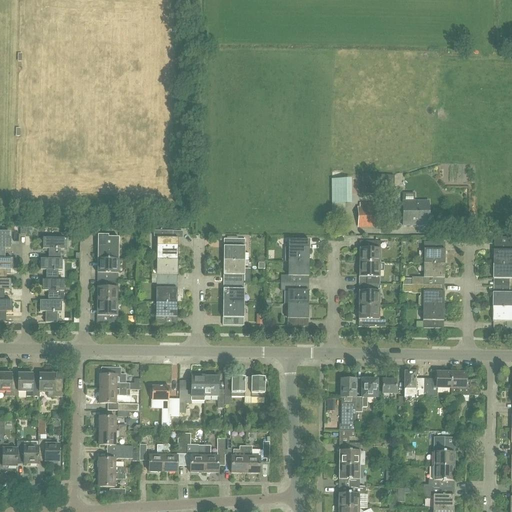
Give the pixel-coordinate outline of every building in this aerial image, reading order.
[(362,175),(361,194),(393,196),(394,177),(362,175)] [(402,194),(402,202),(403,226),(429,225),(429,201),(414,202),(414,194),(402,194)] [(382,203),(355,203),(356,227),(382,227),(382,203)] [(177,260),(177,246),(177,238),(171,238),(171,237),(172,237),(172,231),(153,231),(153,237),(153,240),(153,242),(154,243),(154,244),(155,246),(156,246),(155,259),(177,260)] [(0,258),(3,259),(4,249),(10,249),(10,238),(8,238),(8,233),(4,233),(0,232),(0,258)] [(47,259),(59,259),(59,249),(65,250),(66,238),(55,238),(55,236),(47,236),(47,238),(41,238),(41,249),(47,249),(47,259)] [(97,237),(97,246),(97,259),(118,259),(118,237),(97,237)] [(223,261),(244,261),(248,261),(248,253),(244,253),(244,239),(223,239),(234,239),(234,246),(223,246),(223,261)] [(284,247),(283,261),(287,262),(309,262),(309,248),(309,240),(306,240),(288,240),(288,247),(284,247)] [(359,249),(359,263),(380,263),(380,241),(359,241),(370,241),(369,249),(359,249)] [(423,242),(423,263),(444,264),(444,251),(436,251),(436,242),(423,242)] [(494,250),(494,265),(511,264),(511,243),(494,243),(494,250)] [(3,259),(0,258),(0,279),(5,279),(5,270),(11,270),(12,259),(3,259)] [(45,270),(45,280),(57,280),(57,270),(61,270),(61,259),(59,259),(47,259),(39,259),(39,270),(45,270)] [(96,272),(96,280),(118,281),(118,274),(118,259),(97,259),(96,272)] [(155,274),(155,281),(176,281),(171,280),(171,273),(177,273),(177,260),(155,259),(155,274)] [(223,282),(244,283),(244,269),(242,269),(242,261),(244,261),(223,261),(225,261),(225,274),(223,274),(231,274),(231,277),(225,277),(225,282),(223,282)] [(309,275),(309,262),(287,262),(287,275),(280,275),(280,283),(308,283),(298,283),(298,275),(309,275)] [(358,284),(380,284),(380,263),(359,263),(358,276),(369,276),(369,284),(358,284)] [(403,279),(403,285),(411,285),(444,285),(444,284),(438,284),(438,277),(444,277),(444,264),(423,263),(423,278),(411,277),(411,279),(403,279)] [(494,286),(511,286),(511,264),(494,265),(494,278),(502,278),(502,281),(499,281),(499,286),(494,286)] [(0,301),(3,301),(4,291),(9,291),(9,279),(5,279),(0,279),(0,301)] [(47,291),(46,302),(58,302),(59,292),(63,292),(63,280),(57,280),(45,280),(41,280),(41,291),(47,291)] [(96,280),(96,302),(117,302),(118,281),(96,280)] [(176,302),(176,290),(176,289),(171,289),(171,282),(176,282),(176,281),(155,281),(155,302),(176,302)] [(244,283),(223,282),(223,283),(231,283),(231,288),(231,290),(223,290),(223,303),(244,304),(244,283)] [(308,283),(280,283),(280,290),(287,290),(287,304),(308,304),(308,291),(298,291),(298,283),(308,283)] [(358,292),(358,305),(379,306),(380,284),(358,284),(369,284),(369,292),(358,292)] [(402,285),(402,292),(411,292),(423,293),(422,306),(443,307),(444,293),(438,293),(438,286),(444,286),(444,285),(411,285),(403,285),(402,285)] [(493,294),(493,307),(511,307),(511,286),(494,286),(494,287),(499,287),(499,292),(501,292),(501,294),(493,294)] [(0,321),(5,322),(5,312),(11,312),(11,301),(3,301),(0,301),(0,321)] [(61,302),(58,302),(46,302),(39,302),(39,313),(45,313),(45,322),(57,322),(57,313),(61,313),(61,302)] [(117,324),(117,302),(96,302),(96,323),(117,324)] [(176,302),(155,302),(155,324),(176,324),(170,324),(170,317),(176,317),(176,302)] [(222,325),(232,325),(243,325),(244,304),(223,303),(222,318),(228,318),(228,325),(222,325)] [(287,304),(287,326),(308,326),(297,326),(297,318),(308,318),(308,304),(287,304)] [(358,305),(357,327),(386,328),(386,327),(385,327),(385,320),(379,319),(379,306),(358,305)] [(422,306),(422,328),(443,328),(432,328),(432,320),(443,320),(443,307),(422,306)] [(493,329),(511,329),(511,307),(493,307),(493,322),(504,322),(503,329),(493,329)] [(100,376),(100,390),(127,390),(129,390),(129,384),(127,384),(126,384),(126,375),(121,375),(121,368),(101,368),(101,376),(100,376)] [(418,398),(422,398),(423,379),(415,379),(415,372),(413,372),(412,371),(409,371),(408,372),(404,372),(404,397),(404,403),(404,402),(418,398)] [(18,397),(18,392),(17,392),(17,381),(11,381),(11,374),(0,373),(0,391),(4,391),(4,397),(18,397)] [(436,388),(450,389),(450,373),(436,373),(436,379),(423,379),(422,398),(436,398),(436,388)] [(478,396),(479,389),(476,389),(476,380),(465,380),(465,374),(450,373),(450,389),(450,396),(478,396)] [(39,397),(39,392),(39,381),(32,381),(32,374),(17,374),(17,381),(17,392),(18,392),(26,392),(26,397),(39,397)] [(39,392),(46,392),(46,397),(62,398),(62,381),(54,381),(54,375),(39,375),(39,381),(39,392)] [(179,410),(179,414),(185,414),(185,404),(191,404),(191,401),(204,401),(204,397),(204,377),(191,377),(191,391),(186,391),(179,391),(179,410)] [(224,398),(224,391),(218,391),(218,377),(204,377),(204,397),(218,397),(218,408),(224,408),(224,398)] [(224,398),(244,398),(244,388),(244,378),(230,378),(230,387),(224,387),(224,391),(224,398)] [(250,388),(244,388),(244,398),(264,398),(264,378),(250,378),(250,388)] [(361,380),(361,397),(361,408),(366,408),(366,398),(376,398),(376,380),(369,380),(368,379),(364,379),(363,380),(361,380)] [(129,384),(129,390),(130,390),(140,390),(140,380),(134,380),(134,384),(129,384)] [(341,398),(340,425),(355,425),(355,413),(355,408),(355,397),(355,380),(340,380),(340,398),(341,398)] [(395,394),(396,380),(382,380),(381,394),(395,394)] [(151,401),(150,409),(162,410),(161,428),(178,428),(178,417),(179,414),(179,410),(169,409),(169,400),(168,400),(168,387),(151,387),(151,401)] [(126,396),(127,390),(100,390),(99,404),(116,404),(116,396),(126,396)] [(99,417),(99,431),(126,432),(126,426),(115,426),(115,418),(99,417)] [(99,445),(115,446),(115,438),(126,438),(126,432),(99,431),(99,445)] [(433,438),(433,467),(454,467),(454,438),(433,438)] [(163,446),(163,473),(177,473),(177,467),(177,458),(184,458),(184,445),(184,439),(177,439),(177,442),(177,457),(169,457),(169,446),(163,446)] [(44,454),(44,462),(59,462),(59,445),(51,445),(51,440),(37,440),(37,447),(38,447),(38,454),(44,454)] [(225,465),(225,451),(225,441),(218,441),(218,452),(214,455),(212,456),(210,456),(210,446),(204,446),(204,473),(218,473),(218,465),(225,465)] [(16,442),(16,449),(16,456),(17,456),(23,456),(22,464),(38,464),(38,462),(38,454),(38,447),(37,447),(29,447),(29,442),(16,442)] [(245,447),(245,474),(259,474),(259,465),(259,459),(259,458),(266,458),(266,459),(266,463),(269,463),(269,458),(269,442),(263,442),(263,451),(252,451),(252,447),(245,447)] [(16,456),(16,449),(9,449),(9,444),(0,444),(0,457),(2,457),(1,466),(17,466),(17,464),(17,456),(16,456)] [(338,444),(338,465),(359,466),(359,444),(338,444)] [(184,445),(184,458),(190,458),(190,467),(190,473),(204,473),(204,446),(198,446),(198,445),(190,445),(184,445)] [(149,456),(149,463),(149,473),(163,473),(163,446),(157,446),(157,456),(149,456)] [(239,447),(239,450),(233,450),(233,458),(231,458),(231,474),(245,474),(245,447),(239,447)] [(115,468),(115,459),(98,459),(98,473),(125,474),(125,468),(115,468)] [(349,487),(359,487),(359,479),(359,466),(338,465),(338,480),(349,480),(349,487)] [(422,485),(422,488),(432,488),(444,488),(454,489),(454,467),(433,467),(433,480),(428,480),(428,485),(422,485)] [(125,474),(98,473),(98,488),(115,488),(115,480),(125,480),(125,474)] [(359,509),(359,495),(364,495),(364,487),(359,487),(349,487),(349,494),(338,494),(338,508),(359,509)] [(422,488),(422,496),(432,496),(432,510),(453,510),(454,497),(444,497),(444,488),(432,488),(422,488)]
